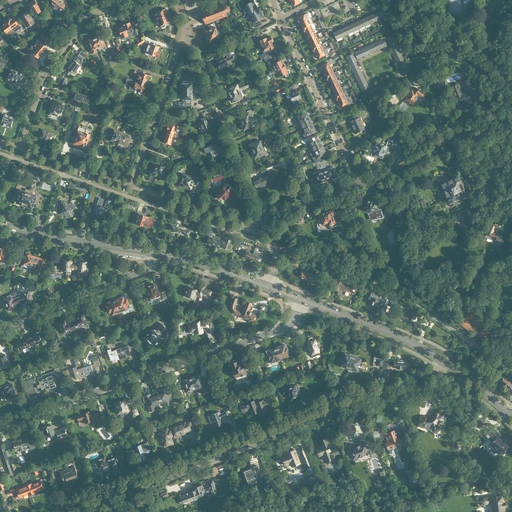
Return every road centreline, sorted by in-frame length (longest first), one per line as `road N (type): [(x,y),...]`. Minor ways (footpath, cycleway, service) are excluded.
road 1 (unknown): [(0,149),(345,267),(511,364)]
road 2 (residential): [(80,511),(448,365)]
road 3 (unclassified): [(301,299),(288,327),(0,424)]
road 4 (residential): [(19,147),(46,71),(80,23),(135,0)]
road 5 (residential): [(260,218),(188,33)]
road 6 (residential): [(358,185),(280,18)]
road 7 (unclassified): [(0,327),(141,273),(155,253)]
road 8 (residential): [(511,162),(461,134),(358,185)]
road 9 (residential): [(130,185),(188,33)]
road 10 (primary): [(448,365),(301,299)]
road 11 (primary): [(155,253),(0,223)]
road 12 (residential): [(260,218),(250,225),(130,185)]
